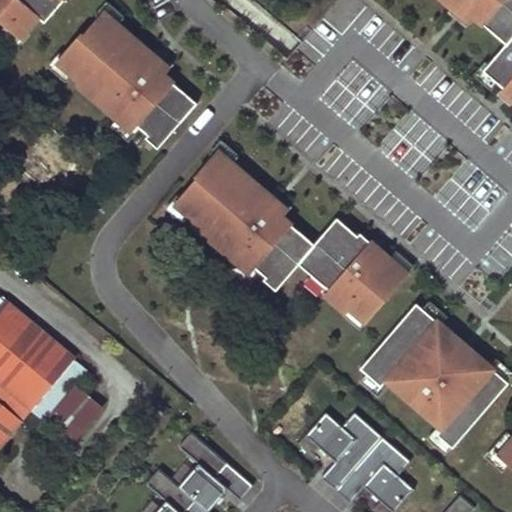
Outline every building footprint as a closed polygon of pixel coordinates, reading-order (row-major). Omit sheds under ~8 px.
[(0,0),(0,18),(22,38),(40,17),(46,23),(65,0),(0,0)] [(511,0),(444,0),(465,17),(470,11),(507,44),(485,70),(506,89),(504,91),(511,98),(511,0)] [(84,33),(60,61),(83,82),(81,84),(133,130),(138,124),(150,134),(147,137),(160,148),(199,102),(161,69),(166,63),(106,12),(86,34),(84,33)] [(200,177),(177,204),(201,224),(199,227),(251,272),(256,266),(267,276),(265,279),(277,290),(300,263),(330,289),(326,293),(347,312),(351,307),(367,320),(409,273),(362,232),(359,235),(339,218),(316,244),(278,211),(284,205),(219,151),(198,176),(200,177)] [(29,170),(45,183),(59,165),(43,153),(29,170)] [(0,445),(23,419),(31,408),(45,420),(88,369),(0,296),(0,445)] [(220,298),(190,303),(194,332),(225,327),(220,298)] [(418,303),(362,366),(383,385),(388,379),(443,427),(438,433),(454,447),(510,382),(494,369),(489,375),(467,356),(472,350),(461,340),(455,346),(433,327),(439,321),(418,303)] [(461,340),(439,321),(433,327),(455,346),(461,340)] [(102,408),(77,387),(48,422),(73,443),(102,408)] [(321,479),(335,491),(381,437),(353,413),(341,427),(324,412),(304,436),(335,462),(321,479)] [(241,497),(253,484),(192,432),(180,446),(200,462),(180,486),(210,511),(230,488),(241,497)] [(381,437),(335,491),(348,502),(363,486),(393,511),(413,489),(397,474),(409,461),(381,437)] [(511,441),(501,455),(511,464),(511,441)] [(209,511),(210,511),(180,486),(160,469),(147,484),(167,502),(158,511),(209,511)] [(461,493),(444,511),(468,511),(475,505),(461,493)]
